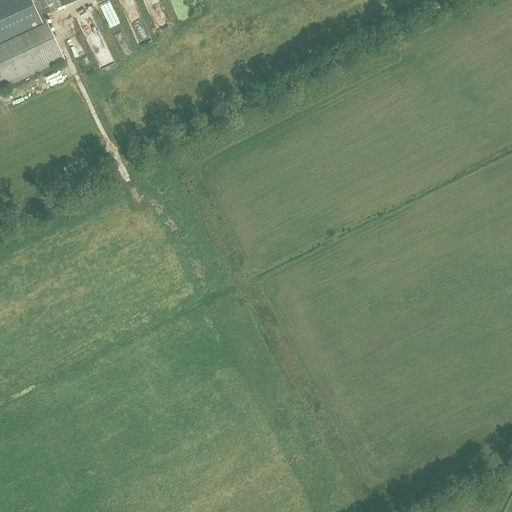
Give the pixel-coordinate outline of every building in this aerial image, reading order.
[(0,0),(0,87),(64,57),(44,15),(40,17),(31,0),(0,0)] [(31,0),(40,17),(44,15),(62,5),(59,0),(31,0)] [(133,0),(119,0),(123,14),(136,11),(133,0)] [(204,9),(201,0),(168,0),(175,18),(204,9)] [(113,41),(118,50),(128,45),(124,36),(113,41)]
